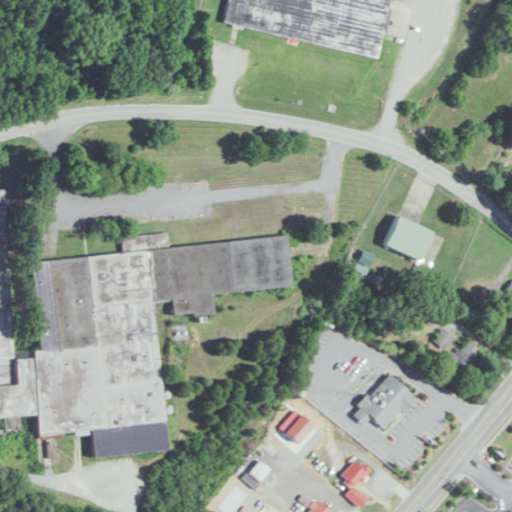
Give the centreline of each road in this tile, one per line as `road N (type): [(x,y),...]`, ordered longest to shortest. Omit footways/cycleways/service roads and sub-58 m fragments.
road 1 (residential): [(511,224),(417,158),(282,121),(122,111),(0,135)]
road 2 (primary): [(412,511),(511,391)]
